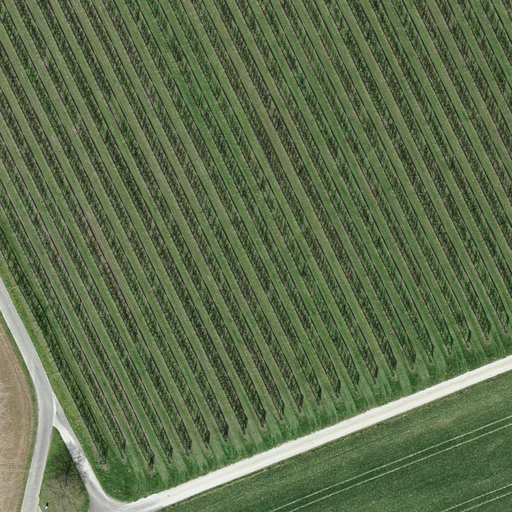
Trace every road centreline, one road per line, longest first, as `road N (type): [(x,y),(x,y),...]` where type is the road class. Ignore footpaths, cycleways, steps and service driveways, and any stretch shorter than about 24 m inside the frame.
road 1 (track): [(155,511),(511,371)]
road 2 (track): [(28,511),(46,401),(0,293)]
road 3 (track): [(46,401),(106,511)]
